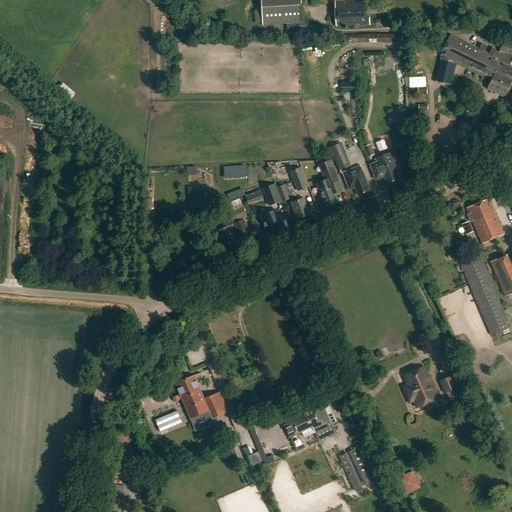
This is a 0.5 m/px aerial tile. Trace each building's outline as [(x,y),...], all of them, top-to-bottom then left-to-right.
[(259,0),(261,26),(301,24),(299,0),(259,0)] [(335,3),(336,27),(370,26),(369,2),(335,3)] [(308,19),(301,20),(301,24),(287,25),(287,30),(308,28),(308,19)] [(491,82),(487,90),(506,99),(511,88),(511,43),(505,40),(498,54),(491,50),(488,55),(483,53),(486,47),(481,45),(479,50),(450,37),(440,57),(441,58),(439,67),(433,66),(431,75),(436,77),(435,82),(450,86),(456,65),(491,82)] [(61,87),(72,98),(79,92),(67,81),(61,87)] [(426,115),(426,107),(417,107),(417,115),(426,115)] [(391,119),(397,124),(405,116),(398,111),(391,119)] [(374,154),(364,130),(356,133),(366,157),(374,154)] [(340,144),(328,149),(338,172),(350,167),(340,144)] [(381,162),(370,166),(376,181),(384,177),(387,185),(399,180),(395,171),(397,170),(391,154),(379,158),(381,162)] [(338,203),(334,193),(342,190),(330,158),(318,163),(325,182),(318,184),(321,191),(319,192),(325,208),(338,203)] [(355,189),(358,197),(370,192),(360,166),(342,174),(349,191),(355,189)] [(197,175),(196,167),(186,167),(187,176),(197,175)] [(225,168),(226,178),(245,176),(245,167),(225,168)] [(288,172),(297,192),(307,188),(298,168),(288,172)] [(281,202),(294,198),(289,183),(276,188),(281,202)] [(276,188),(274,184),(263,189),(269,206),(281,202),(276,188)] [(245,195),(247,202),(254,199),(252,192),(245,195)] [(226,203),(240,239),(251,235),(244,219),(247,218),(239,198),(226,203)] [(303,198),(291,203),(297,219),(310,214),(303,198)] [(469,215),(466,216),(469,223),(471,222),(481,245),(504,235),(488,200),(466,209),(469,215)] [(277,216),(274,209),(259,214),(266,231),(278,226),(275,217),(277,216)] [(471,232),(466,221),(459,224),(464,234),(471,232)] [(239,247),(230,225),(216,230),(225,253),(239,247)] [(511,266),(507,254),(489,262),(504,296),(511,292),(511,266)] [(460,264),(490,335),(510,327),(480,255),(460,264)] [(407,386),(402,388),(409,404),(413,402),(416,409),(438,399),(430,380),(429,380),(424,368),(403,377),(407,386)] [(384,382),(388,385),(394,374),(390,372),(384,382)] [(440,382),(445,394),(469,384),(464,372),(440,382)] [(209,411),(212,419),(228,412),(220,392),(204,399),(194,375),(175,383),(180,396),(178,397),(178,396),(173,398),(175,402),(180,400),(179,399),(182,398),(190,419),(209,411)] [(334,402),(328,404),(333,421),(339,420),(334,402)] [(312,404),(278,419),(287,439),(311,428),(313,434),(330,426),(322,409),(316,411),(312,404)] [(214,427),(218,434),(227,430),(224,423),(214,427)] [(326,438),(335,434),(332,427),(323,431),(326,438)] [(149,449),(156,455),(162,447),(155,441),(149,449)] [(119,451),(118,464),(129,466),(130,452),(119,451)] [(261,453),(257,455),(262,464),(265,463),(261,453)] [(370,467),(364,469),(370,480),(375,477),(370,467)] [(416,468),(400,475),(407,492),(423,486),(416,468)]
